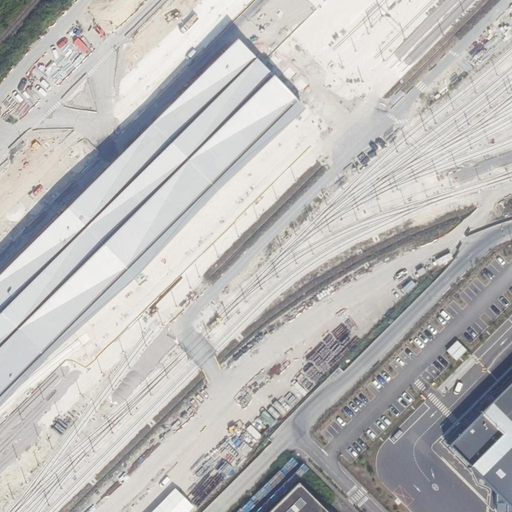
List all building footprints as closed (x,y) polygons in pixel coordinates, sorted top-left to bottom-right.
[(378,9),(342,43),(353,55),(389,21),(378,9)] [(301,105),(229,38),(0,266),(0,396),(126,283),(193,210),(301,105)] [(406,295),(421,281),(414,274),(400,288),(406,295)] [(511,375),(446,441),(511,506),(511,375)] [(295,481),(307,470),(297,459),(285,470),(295,481)] [(325,511),(298,483),(268,511),(325,511)]
